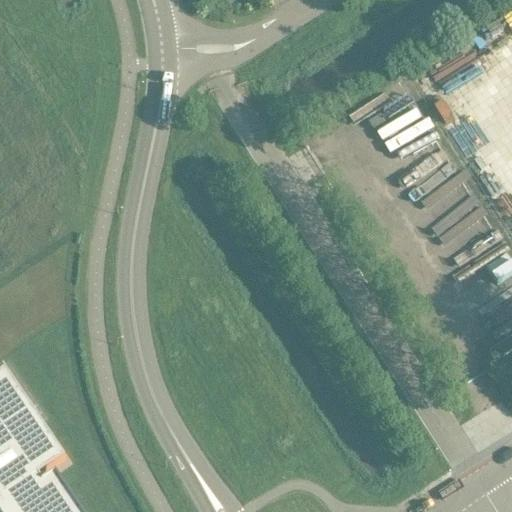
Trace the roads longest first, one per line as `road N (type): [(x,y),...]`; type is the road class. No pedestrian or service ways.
road 1 (unclassified): [(477,483),(220,88)]
road 2 (tertiary): [(206,492),(159,411),(138,353),(130,282),(161,51)]
road 3 (unclassified): [(161,51),(248,44),(317,0)]
